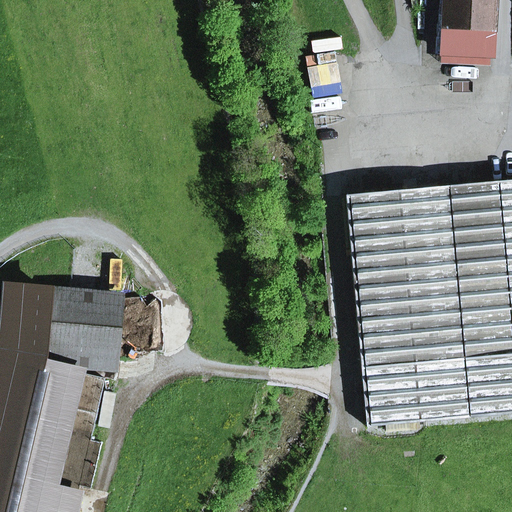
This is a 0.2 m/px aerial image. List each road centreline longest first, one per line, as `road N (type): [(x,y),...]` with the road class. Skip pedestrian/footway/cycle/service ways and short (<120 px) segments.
road 1 (track): [(0,262),(44,230),(87,227),(124,245),(173,308),(182,358)]
road 2 (track): [(511,431),(368,447),(350,435),(345,372)]
road 3 (track): [(17,511),(13,397),(0,361)]
